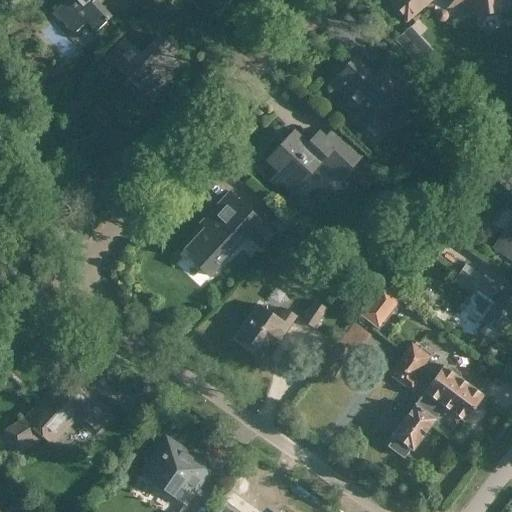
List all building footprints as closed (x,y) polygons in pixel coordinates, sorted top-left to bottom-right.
[(65,0),(54,11),(74,33),(87,21),(96,31),(111,17),(95,0),(65,0)] [(394,0),(391,3),(405,19),(427,0),(448,0),(449,5),(473,2),(474,7),(477,9),(497,6),(499,3),(498,0),(394,0)] [(175,49),(160,35),(140,56),(135,51),(137,49),(125,38),(98,67),(107,76),(116,66),(139,88),(143,82),(156,94),(176,72),(164,61),(175,49)] [(378,80),(355,58),(331,84),(359,109),(364,105),(380,119),(385,113),(394,122),(406,110),(400,103),(415,87),(392,65),(378,80)] [(359,147),(337,127),(331,134),(325,129),(307,148),(294,136),(272,159),(281,168),(268,181),(286,198),(298,184),(321,160),(334,172),(343,181),(367,156),(359,147)] [(383,169),(377,164),(371,158),(365,164),(377,175),(383,169)] [(509,191),(511,187),(511,165),(504,159),(491,178),(509,191)] [(262,247),(274,235),(229,192),(213,211),(217,215),(185,250),(184,250),(179,255),(183,258),(186,254),(210,276),(249,234),(262,247)] [(272,223),(281,231),(290,222),(281,213),(272,223)] [(415,240),(438,257),(453,237),(429,220),(415,240)] [(504,232),(494,246),(511,258),(511,221),(504,232)] [(467,268),(455,284),(471,296),(470,299),(472,314),(486,324),(482,330),(482,335),(491,340),(494,339),(499,333),(501,334),(511,318),(511,299),(503,293),(502,295),(497,291),(498,289),(467,268)] [(403,300),(381,284),(359,314),(381,330),(403,300)] [(316,300),(303,319),(315,327),(328,309),(316,300)] [(239,337),(269,356),(296,316),(286,310),(280,318),(260,306),(239,337)] [(437,417),(438,417),(444,408),(464,422),(482,397),(460,380),(459,375),(451,369),(446,369),(443,367),(438,375),(424,365),(431,356),(420,348),(419,349),(412,344),(404,354),(418,363),(408,376),(427,390),(424,393),(437,402),(430,411),(437,417)] [(404,354),(388,375),(421,398),(392,436),(394,438),(388,446),(404,458),(411,449),(413,451),(437,417),(430,411),(437,402),(424,393),(427,390),(408,376),(418,363),(404,354)] [(74,383),(67,376),(27,419),(5,433),(14,447),(38,432),(51,443),(76,415),(95,432),(110,415),(75,382),(74,383)] [(210,468),(169,440),(161,452),(158,450),(142,473),(187,504),(210,468)] [(31,511),(18,500),(6,511),(31,511)]
